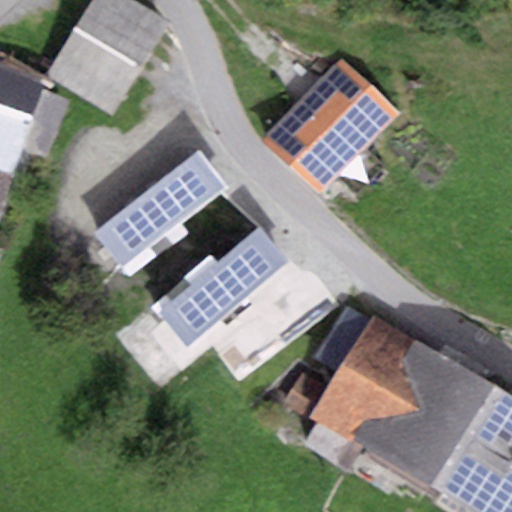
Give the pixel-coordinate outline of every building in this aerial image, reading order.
[(170,22),(132,0),(92,0),(47,75),(113,115),(170,22)] [(339,60),(262,139),(318,194),(396,115),(339,60)] [(0,227),(45,83),(0,68),(0,227)] [(74,195),(54,213),(177,349),(305,234),(190,107),(139,154),(125,139),(68,189),(74,195)] [(511,511),(511,392),(371,311),(310,417),(473,511),(511,511)]
